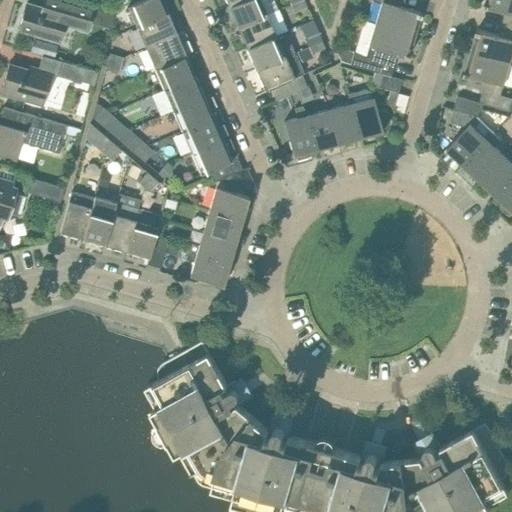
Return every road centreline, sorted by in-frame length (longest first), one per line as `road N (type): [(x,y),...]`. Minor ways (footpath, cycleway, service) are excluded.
road 1 (residential): [(277,322),(77,268),(0,292)]
road 2 (residential): [(303,215),(204,0)]
road 3 (residential): [(459,364),(429,386),(393,397),(356,395),(321,381),(294,355),(277,322)]
road 4 (residential): [(399,184),(451,0)]
road 5 (residential): [(399,184),(441,202),(468,228),(484,261)]
